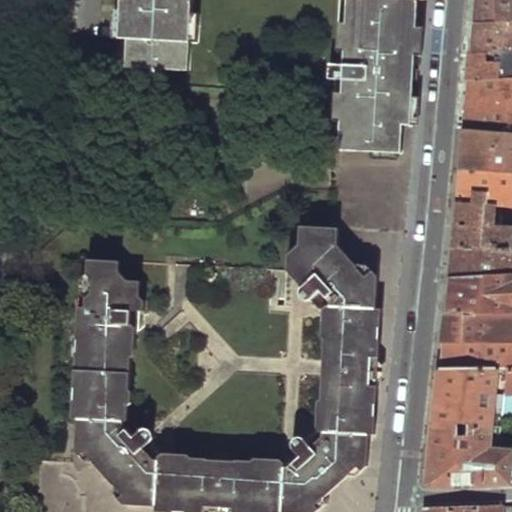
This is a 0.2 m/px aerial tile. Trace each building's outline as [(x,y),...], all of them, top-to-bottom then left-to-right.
[(118,0),(114,63),(186,67),(189,0),(344,0),(335,145),(400,149),(401,122),(411,123),(417,28),(419,0),(118,0)] [(511,0),(475,0),(475,7),(473,24),(511,22),(511,0)] [(472,39),(471,53),(511,51),(511,22),(473,24),(472,39)] [(469,70),(468,82),(511,79),(511,51),(471,53),(469,70)] [(511,79),(468,82),(466,107),(464,130),(511,131),(511,79)] [(460,173),(511,174),(511,131),(464,130),(462,152),(460,173)] [(479,221),(481,205),(498,206),(511,206),(511,174),(460,173),(456,210),(453,247),(511,245),(511,224),(497,223),(479,221)] [(481,205),(479,221),(497,223),(498,206),(481,205)] [(119,267),(83,264),(80,314),(75,314),(70,425),(74,425),(73,449),(127,508),(155,510),(155,511),(316,511),(371,462),(371,438),(375,438),(376,424),(382,312),(377,311),(380,275),(370,275),(367,277),(338,244),(338,232),(331,232),(298,230),(297,251),(285,262),(285,273),(323,316),(316,441),(291,463),(151,456),(128,430),(133,317),(145,318),(144,306),(138,296),(138,286),(129,286),(119,274),(119,267)] [(451,266),(449,281),(511,275),(511,245),(453,247),(451,266)] [(447,299),(446,315),(511,314),(511,275),(449,281),(447,299)] [(444,330),(442,345),(511,342),(511,314),(446,315),(444,330)] [(441,357),(440,372),(511,369),(511,342),(442,345),(441,357)] [(437,401),(434,429),(491,427),(495,395),(511,395),(511,369),(440,372),(437,401)] [(511,459),(511,453),(489,452),(491,427),(434,429),(431,457),(429,480),(434,485),(484,484),(509,483),(511,459)]
